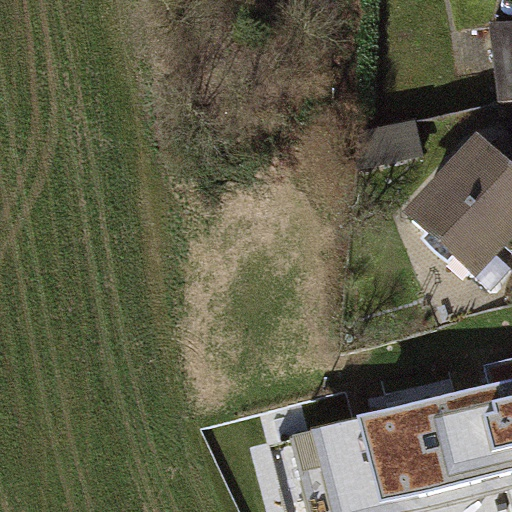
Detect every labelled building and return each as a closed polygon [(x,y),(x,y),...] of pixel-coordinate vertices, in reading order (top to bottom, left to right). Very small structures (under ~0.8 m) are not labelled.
[(511,20),(487,23),(496,105),(511,103),(511,20)] [(419,122),(366,131),(371,167),(425,158),(419,122)] [(511,177),(485,151),(408,232),(468,289),(511,243),(511,177)] [(465,367),(373,386),(380,421),(472,402),(465,367)] [(511,401),(478,439),(511,469),(511,401)]
